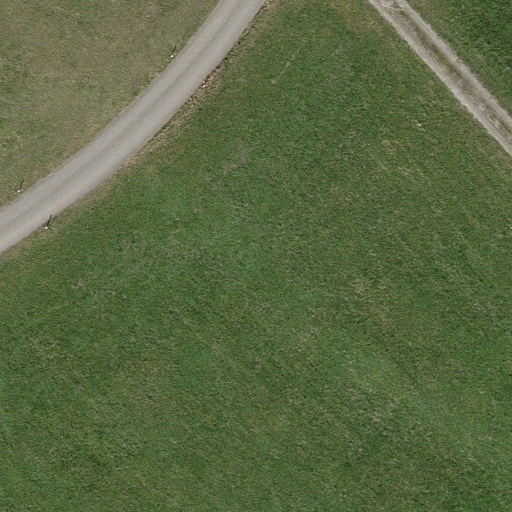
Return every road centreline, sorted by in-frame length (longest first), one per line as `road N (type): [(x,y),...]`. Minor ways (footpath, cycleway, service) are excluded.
road 1 (unclassified): [(0,233),(159,105),(245,0)]
road 2 (track): [(387,0),(511,140)]
